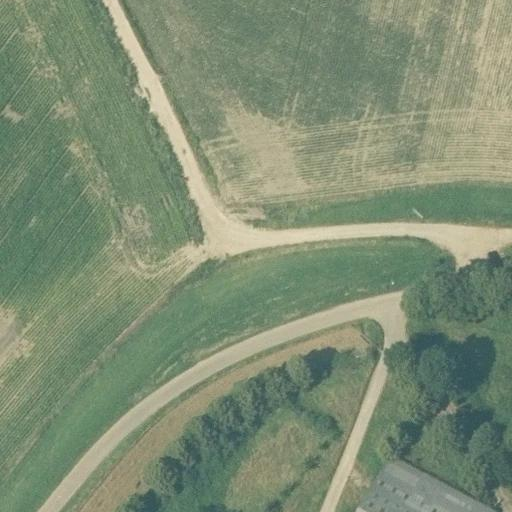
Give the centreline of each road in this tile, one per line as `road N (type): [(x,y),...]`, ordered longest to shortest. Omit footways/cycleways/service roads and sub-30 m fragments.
road 1 (track): [(485,289),(477,255),(460,234),(384,230),(250,240),(236,233),(112,0)]
road 2 (unclassified): [(47,511),(134,417),(228,357),(375,305),(485,289)]
